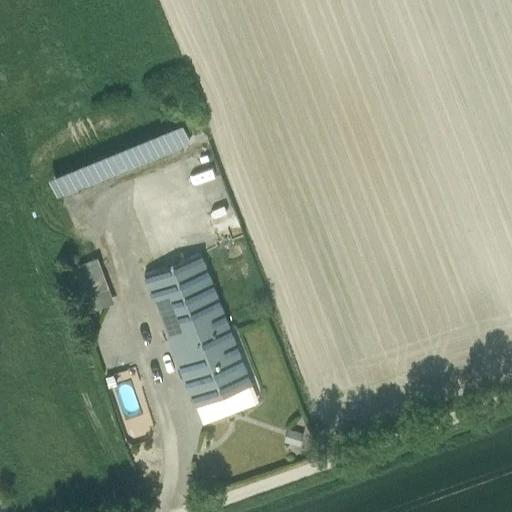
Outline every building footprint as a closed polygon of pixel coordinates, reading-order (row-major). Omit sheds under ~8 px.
[(183,124),(49,178),(56,195),(189,140),(183,124)] [(200,252),(144,273),(173,349),(229,327),(200,252)] [(72,267),(74,273),(99,263),(97,258),(72,267)] [(74,273),(73,273),(78,286),(104,276),(99,263),(74,273)] [(104,276),(78,286),(82,297),(106,288),(108,287),(104,276)] [(114,302),(108,287),(106,288),(110,299),(87,309),(88,312),(114,302)] [(106,288),(82,297),(87,309),(110,299),(106,288)] [(229,327),(173,349),(195,404),(211,398),(248,384),(251,382),(229,327)] [(211,398),(217,414),(254,400),(248,384),(211,398)] [(211,398),(195,404),(201,420),(217,414),(211,398)]
